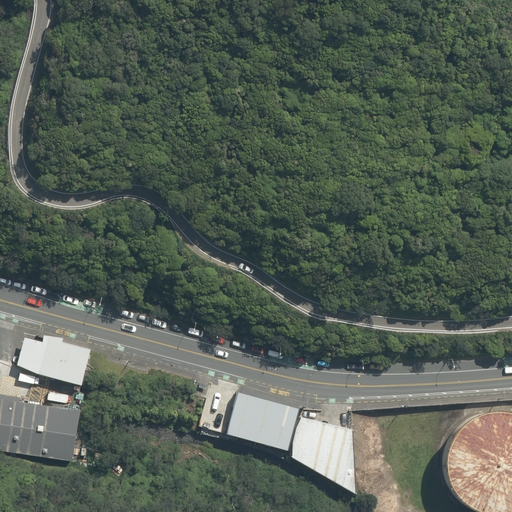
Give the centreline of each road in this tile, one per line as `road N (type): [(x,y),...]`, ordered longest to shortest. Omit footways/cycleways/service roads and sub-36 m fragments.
road 1 (unclassified): [(45,0),(17,139),(22,176),(39,193),(64,200),(136,192),(211,250),(324,310),(407,325),(511,322)]
road 2 (secondary): [(511,378),(370,386),(294,379),(0,301)]
